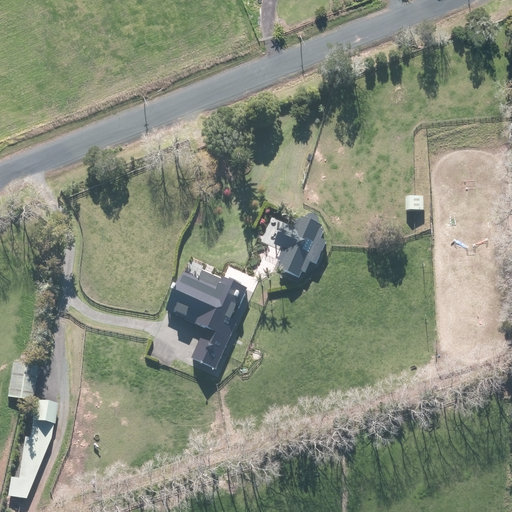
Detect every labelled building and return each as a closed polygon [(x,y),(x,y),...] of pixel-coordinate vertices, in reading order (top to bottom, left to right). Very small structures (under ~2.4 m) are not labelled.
[(409,197),(408,212),(425,213),(426,198),(409,197)] [(282,224),(271,250),(279,253),(272,270),(304,283),(311,267),(319,271),(330,243),(325,241),(330,228),(297,214),(291,228),(282,224)] [(251,291),(182,264),(159,320),(201,336),(190,363),(218,374),(251,291)] [(9,362),(5,400),(33,402),(37,365),(9,362)] [(56,425),(57,404),(37,403),(36,425),(56,425)]
